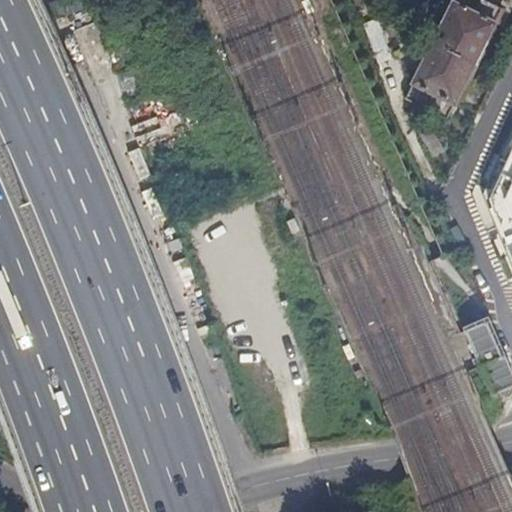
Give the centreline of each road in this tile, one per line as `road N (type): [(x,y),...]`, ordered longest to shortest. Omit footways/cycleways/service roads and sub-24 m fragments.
road 1 (tertiary): [(511,435),(247,490),(27,499),(0,486)]
road 2 (motorway): [(190,511),(0,39)]
road 3 (residential): [(511,80),(468,170),(461,216),(511,331)]
road 4 (motorway): [(0,283),(87,511)]
